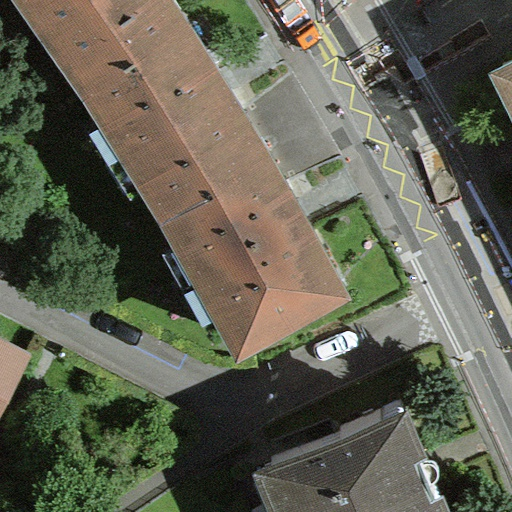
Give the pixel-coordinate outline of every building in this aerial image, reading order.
[(21,0),(82,85),(180,20),(166,0),(21,0)] [(159,208),(261,148),(209,66),(180,20),(82,85),(159,208)] [(511,60),(498,68),(511,96),(511,60)] [(261,148),(159,208),(234,343),(337,286),(287,195),(261,148)] [(389,191),(373,201),(394,239),(411,230),(389,191)] [(0,349),(0,398),(20,360),(0,349)] [(277,511),(439,511),(412,444),(395,404),(334,429),(336,433),(266,461),(275,485),(268,487),(277,511)]
